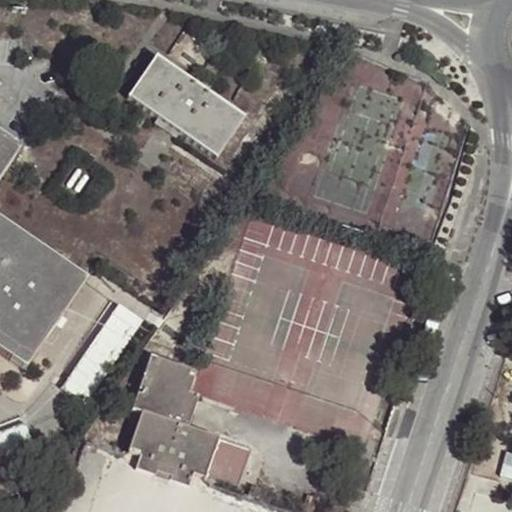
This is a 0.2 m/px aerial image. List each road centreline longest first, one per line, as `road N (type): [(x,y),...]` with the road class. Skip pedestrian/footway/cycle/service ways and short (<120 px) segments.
road 1 (residential): [(509,198),(406,511)]
road 2 (residential): [(504,76),(509,198)]
